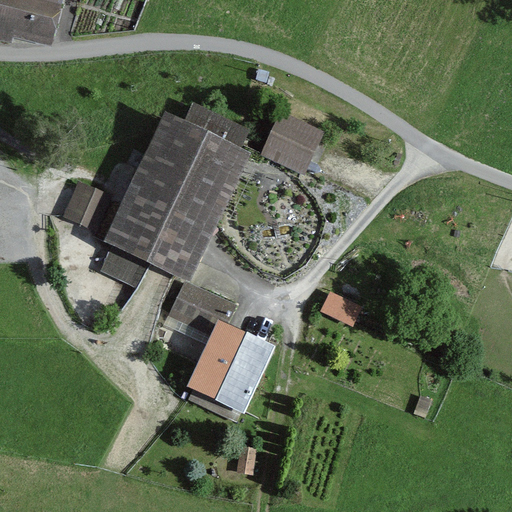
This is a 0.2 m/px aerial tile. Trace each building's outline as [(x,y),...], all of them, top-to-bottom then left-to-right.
[(0,0),(0,38),(8,41),(12,28),(46,36),(54,0),(0,0)] [(240,152),(232,149),(242,128),(195,106),(185,126),(175,121),(118,244),(134,251),(130,260),(124,257),(115,276),(137,287),(150,259),(183,274),(240,152)] [(268,151),(304,168),(321,133),(284,116),(268,151)] [(82,185),(69,215),(98,227),(111,197),(82,185)] [(223,329),(223,328),(226,329),(237,306),(190,284),(178,308),(223,329)] [(333,295),(325,310),(353,324),(361,310),(333,295)] [(258,373),(269,349),(226,329),(223,328),(223,329),(196,385),(242,407),(253,383),(259,386),(263,376),(258,373)]
